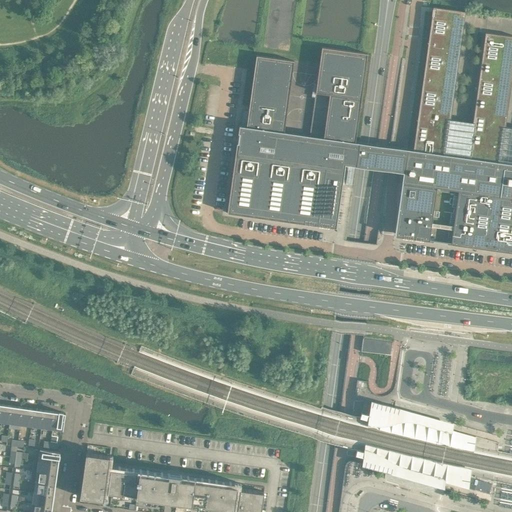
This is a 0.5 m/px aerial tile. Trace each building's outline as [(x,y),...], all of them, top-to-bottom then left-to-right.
[(234,162),(227,212),(270,218),(290,221),(294,221),(318,225),(335,227),(336,225),(344,164),(348,164),(351,164),(354,165),(355,165),(356,165),(358,165),(365,166),(371,167),(373,167),(374,168),(375,168),(379,168),(382,169),(386,169),(387,170),(390,170),(396,171),(400,171),(403,172),(401,192),(394,236),(412,238),(429,240),(490,249),(492,249),(499,250),(511,252),(511,251),(511,127),(505,126),(511,75),(511,35),(485,32),(472,122),(450,119),(465,11),(440,8),(433,7),(432,12),(415,136),(413,150),(407,149),(406,149),(403,148),(399,148),(393,147),(391,147),(389,146),(385,146),(382,145),(378,145),(376,145),(374,144),(368,144),(361,143),(359,142),(358,142),(355,142),(367,53),(356,52),(321,47),(319,64),(315,94),(314,97),(309,135),(284,132),(293,60),(256,55),(249,106),(248,111),(243,111),(241,125),(239,125),(237,138),(236,143),(234,157),(234,162)] [(363,337),(361,350),(363,350),(391,354),(392,341),(363,337)] [(414,412),(369,400),(367,416),(366,420),(366,424),(429,440),(496,454),(497,441),(451,428),(452,423),(414,412)] [(12,405),(1,404),(0,411),(0,421),(9,423),(12,405)] [(22,407),(12,405),(9,423),(20,424),(22,407)] [(33,408),(22,407),(20,424),(30,426),(33,408)] [(43,410),(33,408),(30,426),(41,427),(43,410)] [(54,411),(43,410),(41,427),(52,429),(54,411)] [(65,413),(54,411),(52,429),(63,430),(65,413)] [(471,468),(363,447),(362,453),(362,456),(361,460),(361,464),(393,473),(401,475),(425,482),(444,487),(444,484),(444,481),(469,487),(469,486),(471,468)] [(60,452),(40,449),(38,460),(58,463),(60,452)] [(109,455),(86,452),(80,496),(103,499),(109,455)] [(58,463),(38,460),(37,471),(57,474),(58,463)] [(204,505),(234,509),(237,486),(180,478),(180,475),(168,473),(168,476),(111,468),(107,492),(123,494),(123,492),(136,494),(136,496),(165,500),(166,498),(176,500),(176,501),(192,504),(192,502),(204,504),(204,505)] [(35,482),(55,485),(57,474),(37,471),(35,482)] [(475,485),(474,489),(488,492),(491,483),(477,480),(475,485)] [(35,482),(34,492),(54,495),(55,485),(35,482)] [(240,488),(236,511),(260,511),(264,491),(240,488)] [(32,503),(52,506),(54,495),(34,492),(32,503)] [(30,511),(51,511),(52,506),(32,503),(30,511)]
